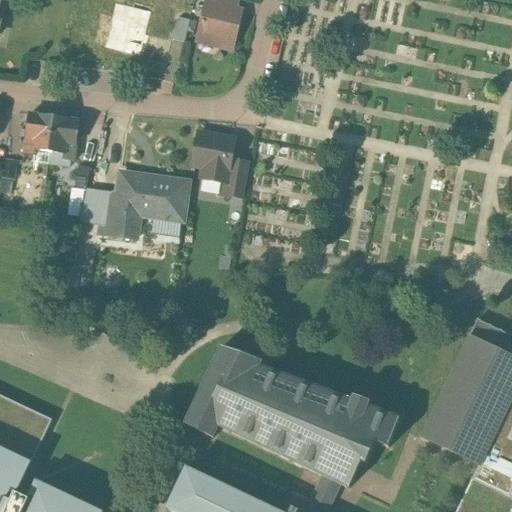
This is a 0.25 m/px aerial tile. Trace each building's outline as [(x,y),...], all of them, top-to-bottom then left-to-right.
[(151,13),(116,4),(105,48),(140,57),(151,13)] [(222,8),(207,4),(198,39),(233,48),(242,13),(222,8)] [(190,21),(179,18),(173,41),(184,43),(190,21)] [(55,119),(30,115),(24,155),(35,157),(36,151),(50,153),(55,119)] [(80,122),(55,119),(50,153),(64,155),(63,161),(74,162),(80,122)] [(235,141),(198,135),(193,166),(205,168),(203,180),(221,183),(227,184),(232,161),(235,141)] [(18,161),(5,159),(0,191),(13,193),(18,161)] [(250,164),(232,161),(227,184),(221,183),(219,195),(244,199),(250,164)] [(90,168),(78,166),(75,189),(86,191),(90,168)] [(189,184),(121,175),(118,195),(104,193),(103,195),(104,195),(99,234),(98,234),(98,235),(136,241),(140,216),(184,222),(189,184)] [(511,336),(477,320),(421,439),(479,467),(511,397),(511,336)] [(353,402),(261,368),(262,363),(222,348),(185,425),(214,439),(219,428),(323,477),(307,511),(275,511),(187,470),(168,510),(171,511),(329,511),(341,486),(349,490),(362,463),(366,465),(368,461),(369,461),(375,448),(374,448),(376,444),(389,449),(400,419),(368,408),(370,403),(354,397),(353,402)] [(52,421),(0,396),(0,511),(98,511),(37,483),(29,500),(17,495),(52,421)] [(511,511),(511,397),(479,467),(456,511),(511,511)]
